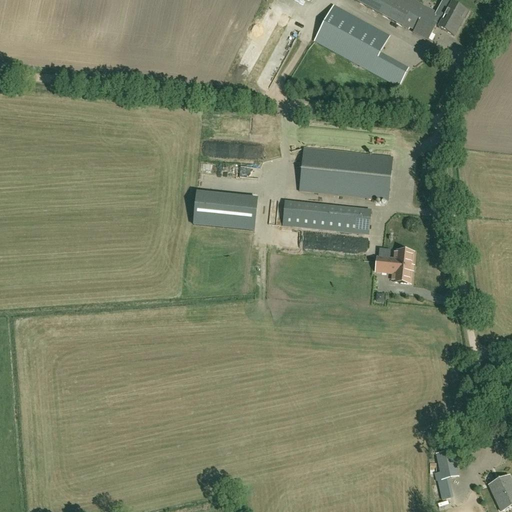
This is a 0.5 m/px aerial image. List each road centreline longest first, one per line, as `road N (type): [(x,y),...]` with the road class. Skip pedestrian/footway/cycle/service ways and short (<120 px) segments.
road 1 (track): [(445,119),(0,75)]
road 2 (unclassified): [(475,360),(442,146),(445,119),(509,0)]
